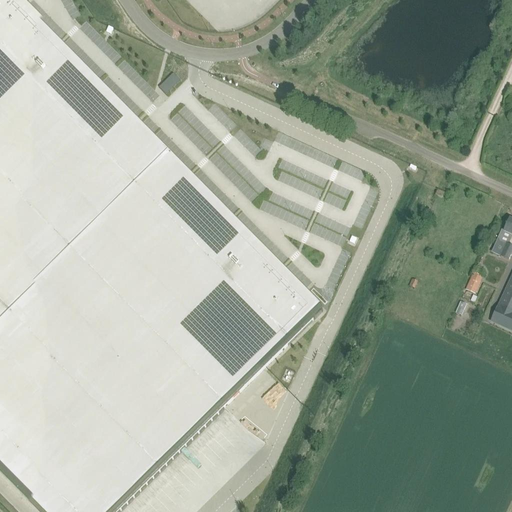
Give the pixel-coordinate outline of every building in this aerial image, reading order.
[(128,511),(327,316),(14,0),(0,0),(0,472),(39,511),(128,511)] [(160,88),(167,94),(181,80),(174,73),(160,88)] [(506,229),(505,232),(502,230),(498,239),(499,243),(507,247),(502,258),(510,261),(511,256),(511,220),(506,229)] [(476,295),(482,282),(483,278),(474,273),(475,272),(473,271),(472,273),(474,273),(472,277),(466,291),(476,295)] [(511,281),(510,280),(499,306),(498,306),(491,323),(511,332),(511,281)]
